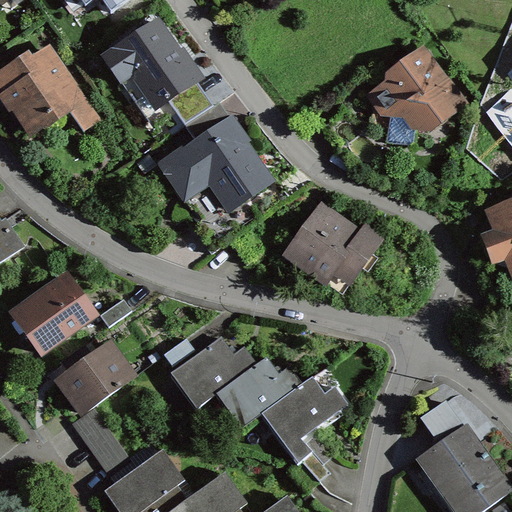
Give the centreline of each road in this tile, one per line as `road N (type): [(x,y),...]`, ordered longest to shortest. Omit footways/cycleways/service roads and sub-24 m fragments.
road 1 (residential): [(0,151),(79,231),(150,270),(425,342)]
road 2 (residential): [(425,342),(448,274),(439,228),(299,153),(184,0)]
road 3 (residential): [(425,342),(384,446),(373,511)]
